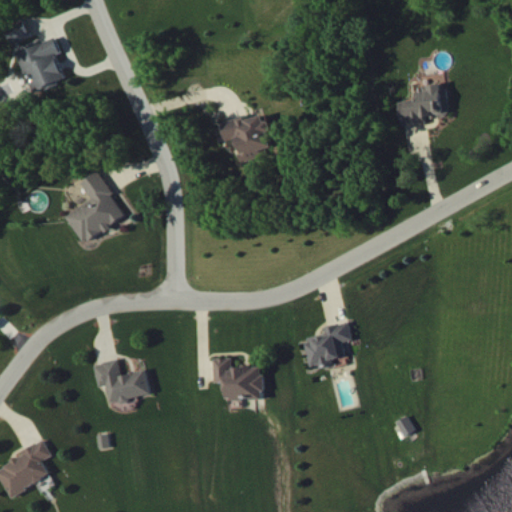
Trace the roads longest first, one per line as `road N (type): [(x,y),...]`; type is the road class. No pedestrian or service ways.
road 1 (residential): [(511,164),(459,211),(335,267),(239,295),(159,283),(0,359)]
road 2 (residential): [(178,286),(183,211),(172,132),(107,36),(101,0)]
